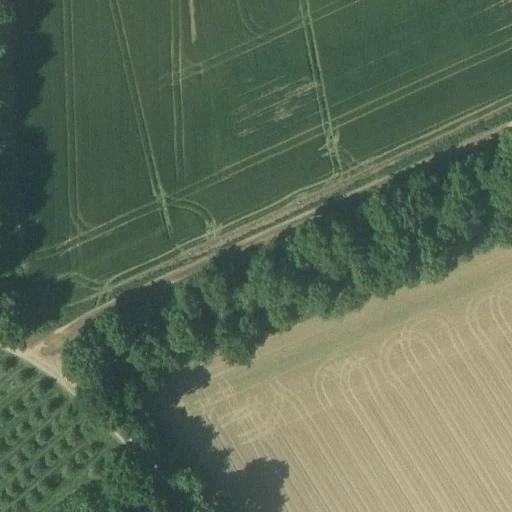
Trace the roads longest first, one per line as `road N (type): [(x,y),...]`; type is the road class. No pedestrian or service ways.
road 1 (track): [(46,354),(87,316),(511,132)]
road 2 (track): [(189,511),(102,402),(46,354)]
